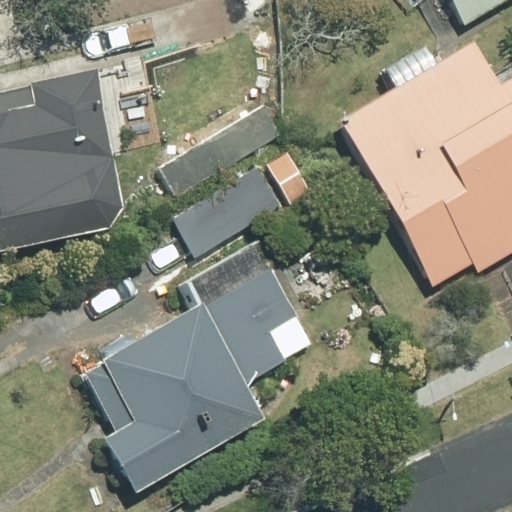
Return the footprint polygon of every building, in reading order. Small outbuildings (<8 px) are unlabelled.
[(439,0),(456,28),(503,0),(439,0)] [(511,92),(505,80),(487,90),(462,47),(327,125),(425,291),(467,266),(471,273),(511,248),(511,92)] [(184,64),(143,73),(150,104),(191,95),(184,64)] [(15,93),(19,112),(0,115),(0,254),(98,233),(113,215),(83,78),(15,93)] [(152,170),(169,199),(276,137),(260,109),(152,170)] [(265,145),(238,161),(250,180),(276,164),(265,145)] [(255,423),(234,386),(305,346),(263,270),(88,368),(121,428),(91,444),(121,498),(255,423)]
